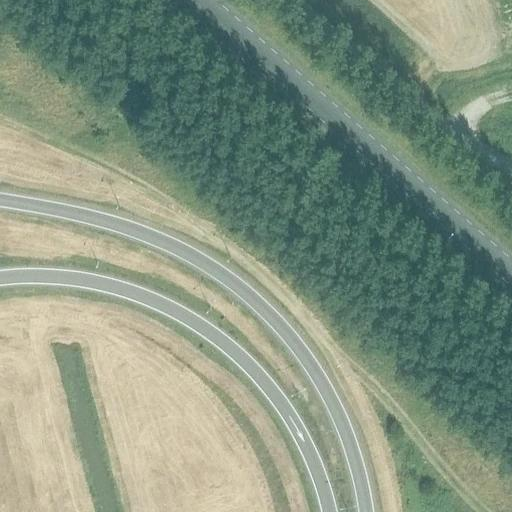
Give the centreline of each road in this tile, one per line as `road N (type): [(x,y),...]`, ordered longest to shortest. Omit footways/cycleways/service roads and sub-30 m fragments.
road 1 (trunk): [(368,511),(364,481),(325,387),(235,281),(188,251),(95,218),(0,201)]
road 2 (trunk): [(0,278),(58,275),(141,294),(223,343),(281,401),(318,471),(329,511)]
road 3 (secondary): [(511,270),(211,0)]
road 4 (unclassified): [(511,170),(436,124),(292,0)]
